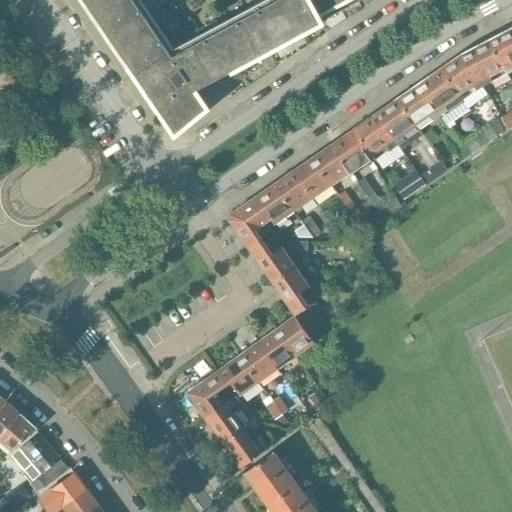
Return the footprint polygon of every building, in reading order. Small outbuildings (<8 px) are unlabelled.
[(196,90),(212,81),(231,71),(231,72),(322,22),(309,0),(274,0),(172,55),(135,0),(84,0),(175,134),(208,107),(196,90)] [(333,0),(309,0),(322,22),(340,12),(333,0)] [(356,0),(333,0),(340,12),(358,2),(356,0)] [(511,28),(490,40),(505,69),(508,74),(511,71),(511,28)] [(467,52),(484,86),(492,82),(490,77),(505,69),(490,40),(467,52)] [(441,69),(460,96),(474,86),(477,91),(482,87),(484,86),(467,52),(462,55),(441,69)] [(441,69),(420,84),(441,115),(448,110),(445,106),(460,96),(441,69)] [(420,84),(398,98),(419,130),(441,115),(420,84)] [(376,113),(398,145),(401,150),(422,136),(419,130),(398,98),(376,113)] [(511,112),(501,119),(507,130),(511,127),(511,112)] [(354,129),(373,155),(387,146),(390,150),(398,145),(376,113),(354,129)] [(497,136),(504,132),(496,120),(483,130),(490,141),(497,136)] [(351,131),(332,144),(351,172),(370,159),(369,158),(373,155),(354,129),(351,131)] [(461,161),(469,155),(460,141),(458,142),(450,130),(443,135),(461,161)] [(490,141),(483,130),(464,142),(462,139),(460,141),(469,155),(490,141)] [(332,144),(313,157),(332,185),(351,172),(332,144)] [(313,157),(294,170),(313,198),(332,185),(313,157)] [(441,161),(427,171),(433,180),(447,170),(441,161)] [(412,182),(397,191),(404,201),(425,186),(420,178),(421,178),(414,167),(406,171),(412,182)] [(294,170),(275,183),(295,211),(313,198),(294,170)] [(358,183),(369,198),(375,193),(365,178),(358,183)] [(275,224),(295,211),(275,183),(256,196),(272,219),(275,224)] [(339,195),(356,220),(362,216),(345,191),(339,195)] [(249,248),(263,238),(257,229),(272,219),(256,196),(253,199),(231,213),(229,220),(249,248)] [(355,221),(339,199),(332,204),(348,227),(355,221)] [(308,215),(301,221),(312,238),(320,233),(308,215)] [(303,238),(312,238),(301,221),(295,226),(303,238)] [(283,241),(280,238),(279,236),(267,244),(271,250),(275,246),(283,241)] [(249,248),(273,282),(296,266),(282,246),(277,250),(275,246),(271,250),(267,244),(263,238),(249,248)] [(308,251),(308,242),(285,241),(285,243),(291,251),(308,251)] [(273,282),(296,315),(307,331),(314,326),(315,327),(321,322),(309,305),(302,295),(307,292),(304,289),(310,286),(296,266),(273,282)] [(296,315),(277,328),(296,356),(315,343),(314,341),(321,336),(315,327),(314,326),(307,331),(296,315)] [(277,328),(258,341),(278,369),(296,356),(277,328)] [(259,383),(278,369),(258,341),(240,355),(259,383)] [(230,381),(241,396),(259,383),(240,355),(217,371),(227,383),(230,381)] [(217,371),(187,392),(205,417),(224,404),(216,391),(220,388),(227,383),(217,371)] [(225,394),(223,396),(228,401),(235,396),(231,390),(225,394)] [(228,401),(227,402),(232,410),(241,404),(235,396),(228,401)] [(288,410),(279,396),(272,401),(282,415),(283,414),(288,410)] [(0,410),(0,437),(21,413),(7,401),(0,410)] [(265,406),(274,420),(282,422),(286,419),(283,414),(282,415),(272,401),(265,406)] [(205,417),(223,442),(246,425),(237,412),(232,415),(224,404),(205,417)] [(0,437),(0,459),(1,461),(13,449),(37,428),(21,413),(0,437)] [(223,442),(241,468),(267,449),(258,434),(250,440),(247,434),(261,425),(256,418),(246,425),(223,442)] [(376,511),(385,511),(318,418),(312,423),(376,511)] [(21,448),(12,455),(34,480),(36,478),(45,489),(71,468),(70,467),(68,468),(60,459),(60,458),(39,432),(21,447),(21,448)] [(244,472),(268,505),(297,484),(273,451),(244,472)] [(51,489),(41,496),(48,505),(52,511),(54,511),(87,488),(75,472),(51,489)] [(268,505),(272,511),(317,511),(297,484),(268,505)] [(23,486),(0,501),(0,505),(4,511),(8,511),(15,508),(31,497),(23,486)] [(89,511),(99,505),(87,488),(54,511),(89,511)] [(15,508),(17,511),(34,501),(31,497),(15,508)]
